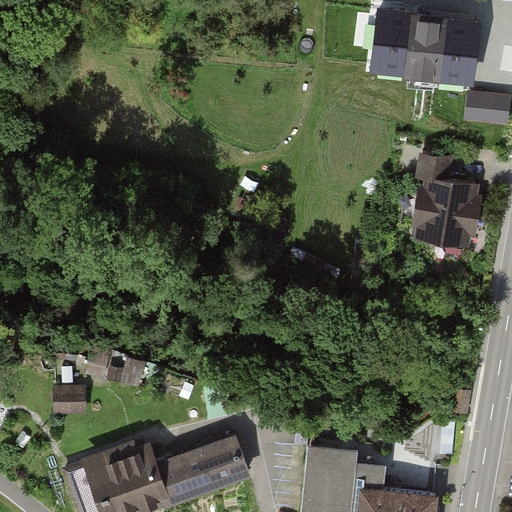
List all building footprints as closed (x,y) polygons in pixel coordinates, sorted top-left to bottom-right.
[(479,21),(380,8),(373,64),(423,70),(421,84),(470,90),(479,21)] [(510,95),(470,90),(467,115),(507,120),(510,95)] [(429,175),(418,233),(443,237),(444,231),(467,235),(476,181),(447,176),(451,154),(421,148),(417,173),(429,175)] [(83,388),(58,388),(58,408),(83,408),(83,388)] [(238,435),(158,463),(166,499),(250,469),(238,435)] [(82,511),(129,511),(166,499),(158,463),(150,445),(94,465),(92,459),(66,467),(82,511)] [(308,447),(302,511),(349,511),(353,476),(369,477),(368,489),(363,489),(360,511),(435,511),(437,496),(381,491),(383,468),(354,465),(355,451),(308,447)]
